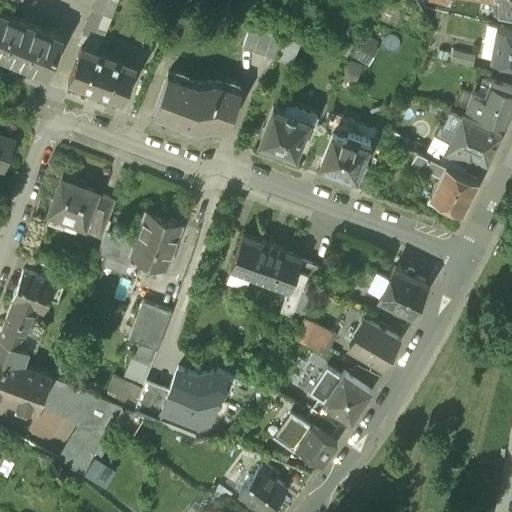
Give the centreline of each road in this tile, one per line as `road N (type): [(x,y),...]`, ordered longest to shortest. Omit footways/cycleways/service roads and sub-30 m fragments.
road 1 (residential): [(469,289),(399,254),(59,127)]
road 2 (residential): [(325,511),(469,289)]
road 3 (residential): [(59,127),(0,288)]
